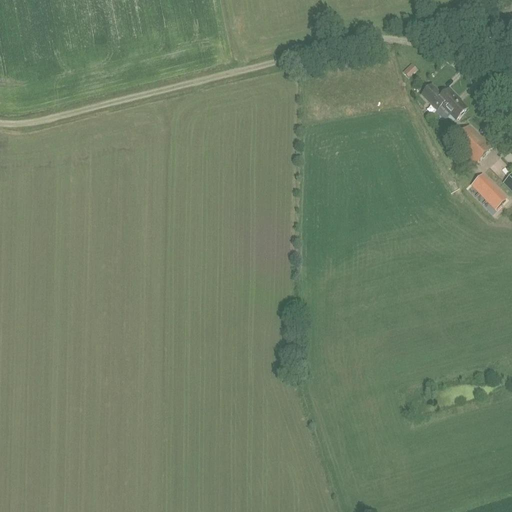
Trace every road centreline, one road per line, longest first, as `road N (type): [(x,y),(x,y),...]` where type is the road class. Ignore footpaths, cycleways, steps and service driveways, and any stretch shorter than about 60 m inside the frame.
road 1 (track): [(0,123),(67,115),(300,55)]
road 2 (track): [(300,55),(391,38),(437,53)]
